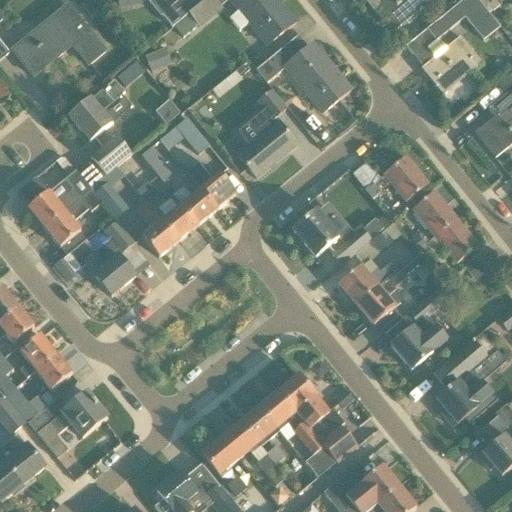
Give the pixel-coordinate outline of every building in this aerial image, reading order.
[(110,0),(90,0),(99,11),(112,1),(110,0)] [(181,0),(177,4),(188,17),(208,0),(181,0)] [(213,0),(208,0),(188,17),(199,31),(223,11),(213,0)] [(228,21),(239,34),(247,27),(265,50),(295,26),(273,0),(231,0),(227,3),(236,14),(228,21)] [(370,0),(365,4),(391,36),(428,6),(423,0),(370,0)] [(488,15),(475,0),(465,0),(426,32),(406,49),(423,70),(420,71),(442,98),(481,66),(460,39),(434,61),(426,51),(436,44),(464,21),(483,44),(499,30),(487,16),(488,15)] [(492,0),(475,0),(488,15),(491,12),(492,14),(499,8),(492,0)] [(81,7),(90,18),(96,14),(87,2),(81,7)] [(10,52),(20,64),(33,80),(71,48),(88,68),(105,54),(66,7),(10,52)] [(0,62),(8,56),(0,45),(0,24),(2,23),(0,20),(0,62)] [(350,94),(322,59),(317,62),(308,51),(285,69),(322,116),(350,94)] [(151,72),(163,68),(159,54),(147,58),(151,72)] [(280,75),(269,62),(256,73),(266,86),(280,75)] [(124,87),(143,74),(136,64),(117,76),(124,87)] [(487,112),(494,120),(474,137),(494,161),(511,146),(511,75),(498,87),(506,97),(487,112)] [(69,120),(89,145),(131,109),(122,98),(124,96),(114,83),(91,102),(90,102),(69,120)] [(257,104),(272,124),(287,112),(271,93),(257,104)] [(169,107),(156,113),(161,123),(174,117),(169,107)] [(175,131),(197,158),(209,149),(186,121),(175,131)] [(235,156),(256,181),(296,148),(276,123),(235,156)] [(89,160),(92,164),(105,180),(131,158),(115,139),(89,160)] [(140,159),(163,187),(175,178),(152,150),(140,159)] [(383,177),(406,205),(427,187),(404,160),(383,177)] [(199,192),(199,193),(216,213),(236,198),(218,177),(211,182),(198,166),(186,176),(199,192)] [(363,189),(377,180),(368,166),(354,175),(363,189)] [(28,212),(43,231),(90,193),(75,174),(65,182),(72,192),(55,205),(48,196),(28,212)] [(94,197),(115,223),(128,212),(107,186),(94,197)] [(364,193),(372,203),(380,196),(372,186),(364,193)] [(150,190),(140,198),(178,244),(197,229),(180,208),(172,198),(165,204),(157,195),(155,196),(150,190)] [(90,193),(43,231),(60,252),(80,235),(73,225),(89,212),(91,214),(101,207),(90,193)] [(199,193),(180,208),(197,229),(216,213),(199,193)] [(411,213),(433,240),(455,222),(433,195),(411,213)] [(178,244),(140,198),(139,199),(144,205),(134,213),(151,232),(141,240),(158,261),(178,244)] [(382,214),(390,223),(400,215),(393,205),(382,214)] [(355,257),(370,244),(361,233),(343,247),(316,215),(293,234),(315,260),(329,249),(334,255),(332,257),(341,268),(354,257),(355,257)] [(455,222),(433,240),(455,267),(478,249),(455,222)] [(103,236),(121,257),(134,246),(116,225),(103,236)] [(370,244),(355,257),(363,268),(400,238),(391,227),(370,244)] [(405,248),(392,256),(398,266),(411,259),(405,248)] [(84,266),(111,300),(135,280),(117,258),(106,267),(96,256),(84,266)] [(408,263),(416,273),(424,266),(416,256),(408,263)] [(338,288),(356,308),(399,272),(392,264),(379,275),(370,263),(361,270),(361,269),(338,288)] [(476,265),(465,273),(475,285),(485,277),(476,265)] [(441,268),(432,275),(432,276),(441,287),(450,280),(441,268)] [(399,272),(356,308),(373,329),(395,310),(394,309),(402,303),(392,291),(406,280),(399,272)] [(425,282),(424,291),(430,298),(442,288),(441,287),(432,276),(425,282)] [(0,325),(17,311),(1,292),(0,292),(0,325)] [(446,343),(428,322),(440,311),(430,299),(402,322),(411,332),(391,349),(411,373),(446,343)] [(33,331),(17,311),(0,325),(0,340),(4,338),(12,348),(33,331)] [(511,311),(498,323),(507,334),(510,332),(511,333),(511,311)] [(459,385),(496,353),(482,336),(433,378),(447,395),(436,404),(433,407),(446,423),(450,420),(456,427),(491,398),(493,401),(502,393),(503,385),(498,379),(488,378),(481,385),(480,384),(468,395),(459,385)] [(26,382),(35,375),(56,358),(39,339),(19,355),(28,366),(20,373),(26,382)] [(56,358),(35,375),(51,395),(71,378),(56,358)] [(0,364),(0,393),(5,400),(15,391),(6,379),(13,373),(4,361),(0,364)] [(298,379),(279,395),(323,450),(336,467),(357,450),(340,430),(344,426),(333,412),(328,415),(324,412),(298,379)] [(15,391),(5,400),(27,426),(48,409),(39,398),(28,407),(15,391)] [(275,398),(259,411),(277,432),(277,433),(286,444),(295,437),(312,459),(323,450),(279,395),(276,392),(272,395),(275,398)] [(0,426),(11,439),(26,427),(0,395),(0,426)] [(28,427),(44,446),(56,462),(67,453),(56,439),(70,428),(82,441),(106,421),(86,396),(66,412),(58,402),(28,427)] [(259,411),(241,426),(260,450),(269,443),(267,441),(277,433),(277,432),(259,411)] [(240,427),(222,441),(240,463),(249,455),(257,465),(266,457),(260,450),(241,426),(240,427)] [(475,456),(489,473),(493,470),(501,480),(511,470),(511,447),(504,438),(503,439),(500,435),(475,456)] [(17,437),(0,450),(0,462),(21,489),(44,471),(17,437)] [(240,463),(222,441),(202,458),(221,482),(231,474),(229,472),(240,463)] [(276,449),(266,457),(275,468),(285,460),(276,449)] [(275,468),(266,457),(256,466),(275,489),(285,481),(275,468)] [(0,506),(21,489),(0,462),(0,506)] [(398,490),(382,469),(361,486),(350,473),(322,495),(331,507),(343,498),(352,509),(348,511),(370,511),(376,508),(398,490)] [(188,511),(184,506),(196,496),(179,476),(156,495),(163,503),(154,510),(155,511),(188,511)] [(227,489),(236,500),(246,491),(238,481),(227,489)] [(205,500),(215,511),(237,511),(219,489),(205,500)] [(273,490),(247,511),(275,511),(285,504),(273,490)] [(376,508),(370,511),(414,511),(415,511),(398,490),(376,508)]
